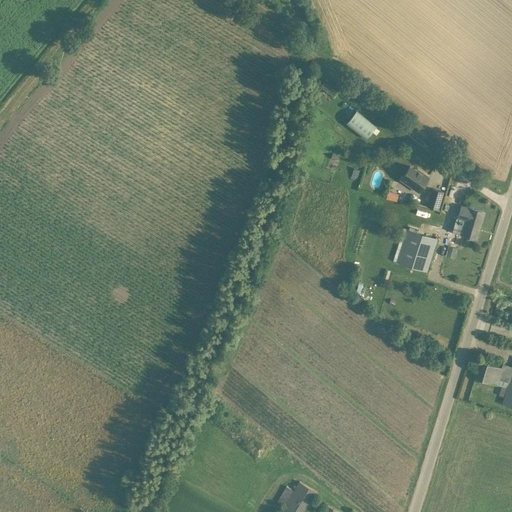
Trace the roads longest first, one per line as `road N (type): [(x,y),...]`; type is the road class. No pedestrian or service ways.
road 1 (unclassified): [(413,511),(511,193)]
road 2 (track): [(507,207),(304,43)]
road 3 (track): [(95,0),(0,120)]
